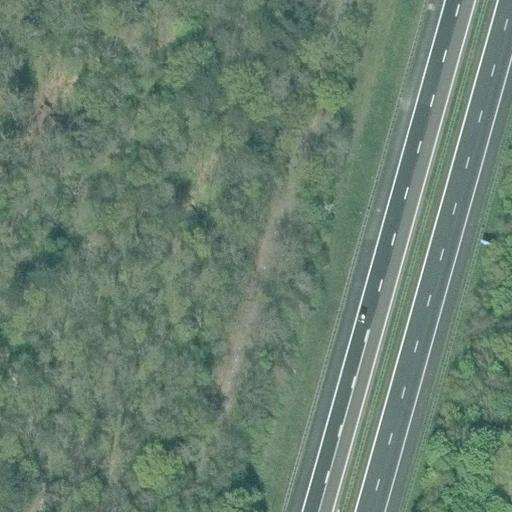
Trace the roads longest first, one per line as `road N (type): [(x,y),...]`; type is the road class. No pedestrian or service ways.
road 1 (motorway): [(468,0),(319,511)]
road 2 (motorway): [(385,511),(511,63)]
